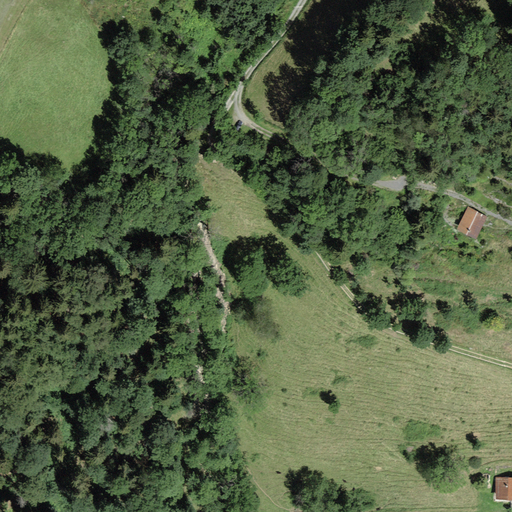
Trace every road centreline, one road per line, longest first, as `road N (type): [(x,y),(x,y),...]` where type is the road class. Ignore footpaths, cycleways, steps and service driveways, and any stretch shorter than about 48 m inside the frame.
road 1 (track): [(237,99),(215,125),(215,147),(280,204),(353,299),(385,324),(511,366)]
road 2 (track): [(302,0),(236,93),(245,117),(330,169),(383,184),(429,184),(472,203)]
